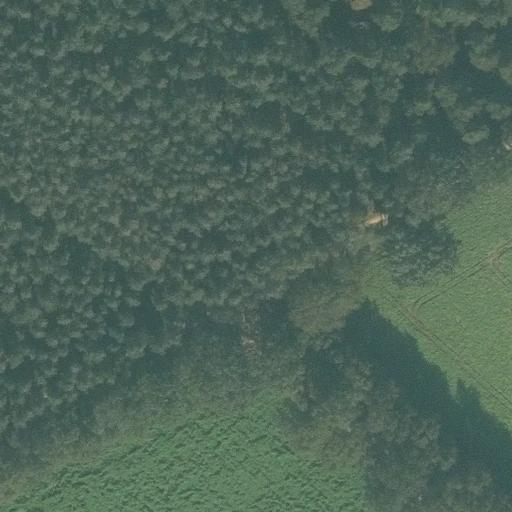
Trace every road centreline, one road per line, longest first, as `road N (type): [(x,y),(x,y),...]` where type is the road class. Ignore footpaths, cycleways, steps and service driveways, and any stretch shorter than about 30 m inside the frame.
road 1 (track): [(479,179),(0,437)]
road 2 (track): [(444,511),(217,309)]
road 3 (track): [(0,184),(217,309)]
road 4 (track): [(479,179),(413,0)]
